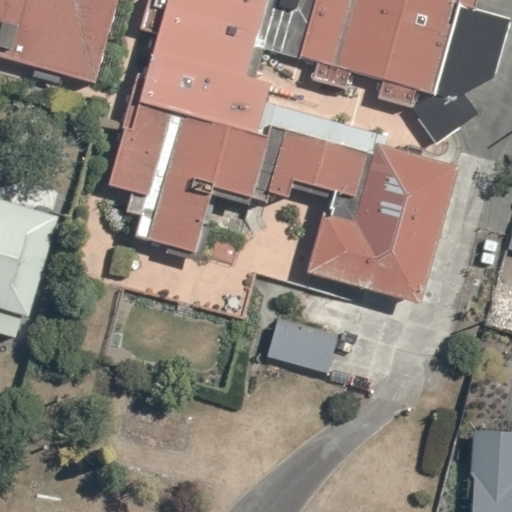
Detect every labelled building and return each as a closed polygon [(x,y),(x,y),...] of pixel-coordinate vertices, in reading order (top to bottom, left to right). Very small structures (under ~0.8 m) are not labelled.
[(0,0),(0,57),(97,85),(121,0),(169,0),(143,96),(118,188),(155,198),(144,239),(203,255),(222,184),(304,205),(308,189),(333,195),(312,274),(433,306),(462,194),(473,153),(439,148),(480,129),(509,19),(466,8),(468,0),(0,0)] [(0,334),(27,342),(61,215),(0,199),(0,334)] [(511,286),(492,283),(484,326),(511,330),(511,286)] [(339,332),(282,318),(272,358),(329,372),(339,332)] [(511,511),(511,430),(465,428),(463,511),(511,511)]
